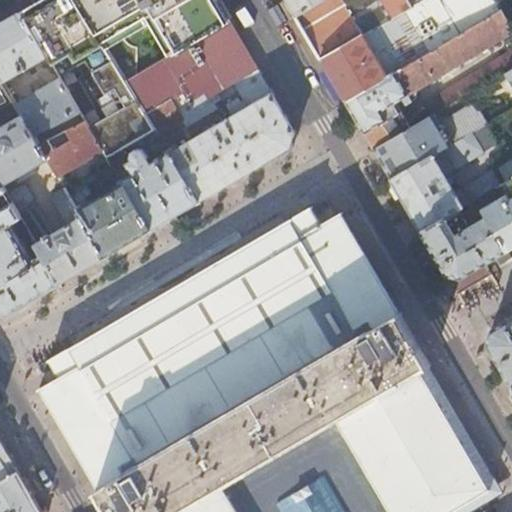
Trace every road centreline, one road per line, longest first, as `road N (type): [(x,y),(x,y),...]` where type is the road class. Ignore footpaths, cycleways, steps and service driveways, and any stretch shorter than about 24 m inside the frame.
road 1 (residential): [(339,159),(0,355)]
road 2 (residential): [(511,447),(339,159)]
road 3 (residential): [(339,159),(247,0)]
road 4 (residential): [(0,376),(79,511)]
